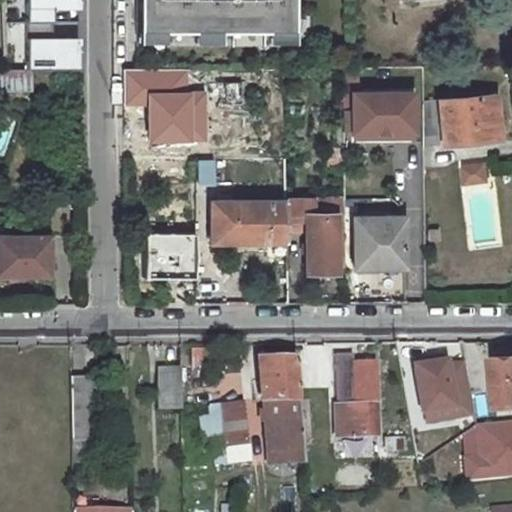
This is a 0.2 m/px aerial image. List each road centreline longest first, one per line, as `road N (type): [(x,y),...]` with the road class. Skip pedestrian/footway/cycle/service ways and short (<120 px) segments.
road 1 (residential): [(511,325),(104,324)]
road 2 (residential): [(104,324),(104,0)]
